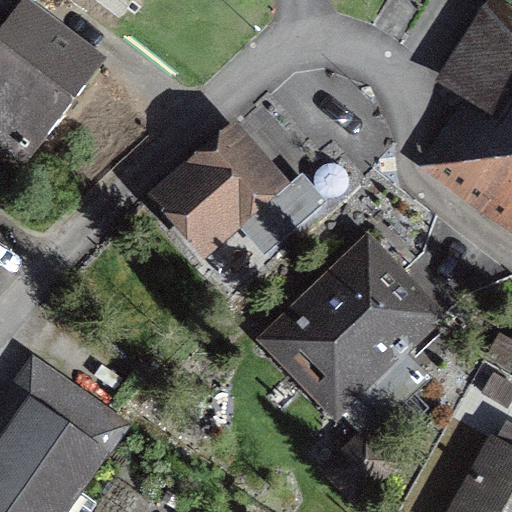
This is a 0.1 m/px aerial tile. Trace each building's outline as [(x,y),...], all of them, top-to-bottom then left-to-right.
[(0,29),(0,156),(15,168),(88,70),(12,13),(0,29)] [(511,38),(496,28),(399,175),(511,248),(511,38)] [(257,201),(212,151),(139,217),(185,267),(257,201)] [(408,334),(351,264),(272,326),(329,397),(408,334)] [(0,511),(75,511),(113,457),(33,403),(0,450),(0,511)] [(511,511),(511,460),(477,442),(438,511),(511,511)]
